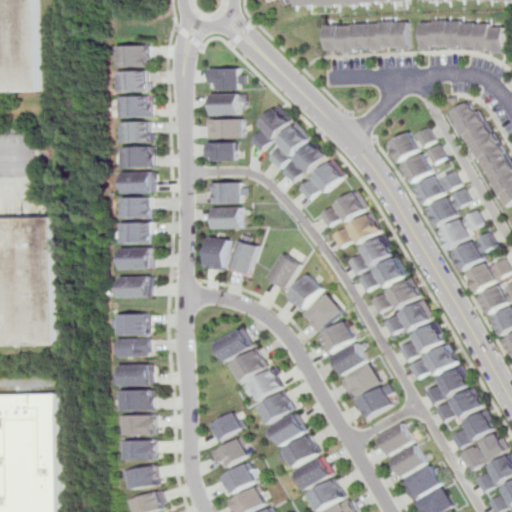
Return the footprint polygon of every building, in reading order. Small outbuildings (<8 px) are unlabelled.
[(0,0),(0,97),(46,97),(43,0),(0,0)] [(424,24),(425,51),(509,47),(508,20),(424,24)] [(387,23),(387,48),(401,47),(400,23),(400,21),(386,21),(387,23)] [(400,23),(401,47),(401,50),(415,49),(414,22),(400,23)] [(359,25),(360,50),(373,50),(372,23),(359,24),(359,25)] [(372,23),(373,50),(387,49),(387,48),(387,23),(372,23)] [(330,25),(344,24),(344,26),(345,51),(330,52),(330,25)] [(344,26),(345,51),(345,54),(360,53),(360,50),(359,25),(344,26)] [(152,65),(152,45),(122,45),(122,65),(152,65)] [(248,68),(213,68),(213,88),(248,88),(248,68)] [(122,70),(123,91),(153,91),(152,69),(122,70)] [(250,93),(212,93),(212,115),(243,115),(242,102),(250,102),(250,93)] [(124,117),(154,117),(154,95),(124,95),(124,117)] [(511,165),(477,102),(454,114),(507,210),(511,207),(511,165)] [(265,151),(296,119),(282,105),(251,137),(265,151)] [(209,119),(246,119),(247,137),(210,138),(209,119)] [(125,120),(125,141),(155,141),(155,120),(125,120)] [(315,137),(301,123),(269,155),(283,169),(315,137)] [(413,131),(391,144),(402,163),(439,142),(432,128),(417,137),(413,131)] [(210,140),(210,160),(239,160),(239,140),(210,140)] [(313,174),(332,155),(318,140),(285,172),(298,184),(310,172),(313,174)] [(406,165),(417,183),(437,171),(434,166),(450,157),(442,144),(406,165)] [(125,145),(125,167),(156,167),(156,145),(125,145)] [(350,175),(336,159),(303,189),(313,201),(326,188),(331,193),(350,175)] [(430,205),(465,184),(458,170),(443,180),(440,175),(419,187),(430,205)] [(127,171),(127,193),(156,193),(156,171),(127,171)] [(216,203),(245,203),(245,196),(252,195),(252,187),(245,187),(245,182),(216,181),(216,203)] [(431,209),(442,228),(463,215),(460,209),(475,201),(468,188),(431,209)] [(324,213),(332,227),(348,218),(350,221),(372,207),(362,190),(324,213)] [(127,218),(156,217),(156,196),(127,197),(127,218)] [(246,207),(213,207),(213,229),(246,229),(246,207)] [(453,250),(490,228),(479,211),(443,233),(453,250)] [(336,233),(344,249),(360,240),(362,244),(386,231),(376,212),(336,233)] [(0,345),(60,345),(55,219),(0,220),(0,345)] [(127,243),(159,243),(159,234),(156,234),(156,222),(127,223),(127,243)] [(501,250),(491,233),(457,254),(466,270),(501,250)] [(254,276),(263,246),(254,243),(256,237),(245,234),(234,270),(254,276)] [(399,253),(389,235),(366,248),(368,253),(353,262),(360,275),(399,253)] [(230,269),(233,238),(213,236),(210,267),(230,269)] [(128,248),(128,270),(160,269),(159,247),(128,248)] [(306,264),(288,253),(272,279),(290,290),(306,264)] [(468,276),(478,293),(511,272),(511,265),(505,254),(468,276)] [(401,256),(412,274),(388,288),(385,283),(371,292),(362,279),(401,256)] [(292,296),(309,310),(328,288),(311,274),(292,296)] [(128,276),(128,297),(161,297),(161,276),(128,276)] [(414,278),(425,296),(401,309),(398,305),(383,314),(375,300),(414,278)] [(491,316),(511,304),(511,283),(482,299),(491,316)] [(322,333),(347,312),(333,295),(308,315),(322,333)] [(426,300),(437,318),(413,331),(411,326),(396,336),(388,323),(426,300)] [(511,349),(511,310),(496,319),(511,349)] [(160,335),(160,312),(129,313),(130,335),(160,335)] [(323,335),(349,320),(360,339),(333,354),(323,335)] [(437,322),(447,341),(411,362),(403,349),(419,340),(416,335),(437,322)] [(229,362),(256,346),(246,328),(218,343),(229,362)] [(130,339),(130,357),(159,357),(158,352),(162,352),(161,338),(130,339)] [(361,342),(372,361),(345,377),(334,358),(361,342)] [(450,345),(460,363),(439,375),(436,370),(421,379),(413,366),(450,345)] [(234,364),(244,382),(270,368),(260,350),(234,364)] [(346,380),(375,363),(387,383),(358,399),(346,380)] [(161,364),(130,364),(130,385),(161,385),(161,364)] [(462,367),(473,385),(437,406),(429,392),(444,383),(442,379),(462,367)] [(285,388),(277,372),(252,385),(261,401),(285,388)] [(360,402),(393,383),(398,392),(392,395),(397,404),(370,420),(360,402)] [(475,388),(486,406),(465,419),(462,414),(447,423),(439,410),(475,388)] [(131,389),(131,411),(162,411),(162,389),(131,389)] [(0,394),(0,511),(64,511),(62,393),(0,394)] [(296,410),(287,395),(264,408),(272,423),(296,410)] [(467,423),(469,427),(454,436),(462,449),(501,427),(490,410),(467,423)] [(224,441),(247,429),(238,413),(216,425),(224,441)] [(285,446),(311,432),(300,413),(269,431),(274,440),(279,436),(285,446)] [(163,435),(163,416),(133,416),(133,435),(163,435)] [(418,441),(407,423),(382,437),(393,456),(418,441)] [(473,472),(511,450),(511,448),(502,432),(463,455),(473,472)] [(324,454),(314,436),(288,451),(298,468),(324,454)] [(219,451),(228,469),(253,455),(243,438),(219,451)] [(133,440),(133,460),(163,460),(163,440),(133,440)] [(431,463),(420,445),(394,460),(405,478),(431,463)] [(511,478),(511,454),(491,466),(494,471),(479,480),(487,493),(511,478)] [(295,475),(300,483),(305,480),(311,490),(336,475),(326,457),(295,475)] [(140,490),(168,485),(164,465),(136,470),(140,490)] [(237,496),(261,482),(251,465),(227,478),(237,496)] [(445,484),(434,465),(405,482),(417,501),(445,484)] [(324,511),(349,496),(338,479),(313,495),(324,511)] [(505,511),(511,508),(511,485),(506,489),(508,493),(492,502),(498,511),(505,511)] [(241,511),(256,511),(271,503),(261,487),(236,502),(241,511)] [(424,511),(448,511),(457,507),(447,488),(419,503),(424,511)] [(166,490),(140,499),(144,511),(162,511),(173,508),(166,490)] [(332,511),(357,511),(351,501),(332,511)]
